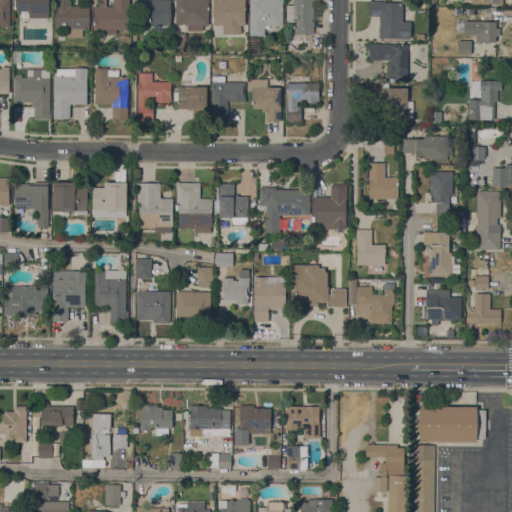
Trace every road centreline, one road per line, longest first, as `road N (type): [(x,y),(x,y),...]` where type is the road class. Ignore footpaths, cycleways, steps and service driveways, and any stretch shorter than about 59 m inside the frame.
road 1 (secondary): [(403,365),(0,361)]
road 2 (residential): [(339,153),(0,144)]
road 3 (residential): [(406,365),(407,201)]
road 4 (residential): [(339,153),(340,0)]
